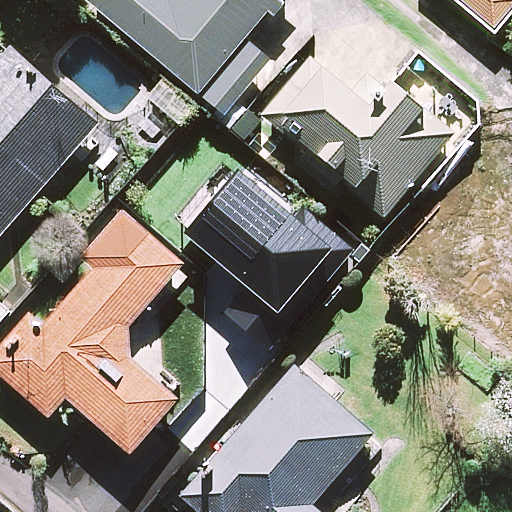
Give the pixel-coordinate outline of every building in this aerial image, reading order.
[(284,0),(96,0),(92,5),(231,121),(275,67),(248,44),(284,0)] [(511,0),(453,0),(497,38),(511,20),(511,0)] [(0,242),(99,131),(10,51),(0,63),(0,328),(10,317),(0,307),(0,242)] [(374,111),(318,59),(266,115),(383,225),(462,142),(400,84),(374,111)] [(489,206),(458,178),(398,245),(459,300),(508,245),(478,219),(489,206)] [(272,351),(236,320),(171,394),(118,347),(187,269),(126,216),(85,262),(97,272),(45,332),(33,322),(0,360),(0,375),(53,422),(70,403),(134,459),(161,428),(186,450),(272,351)] [(376,439),(297,371),(185,500),(198,511),(317,511),(315,509),(376,439)]
